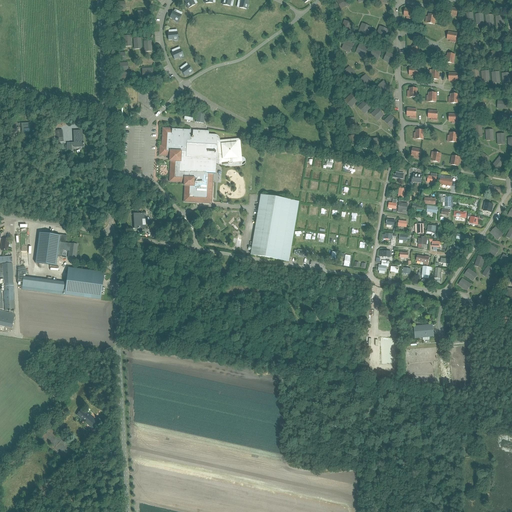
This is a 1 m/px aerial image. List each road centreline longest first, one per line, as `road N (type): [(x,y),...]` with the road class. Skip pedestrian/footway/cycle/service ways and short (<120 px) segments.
road 1 (unclassified): [(128,511),(114,234)]
road 2 (unclassified): [(114,234),(99,0)]
